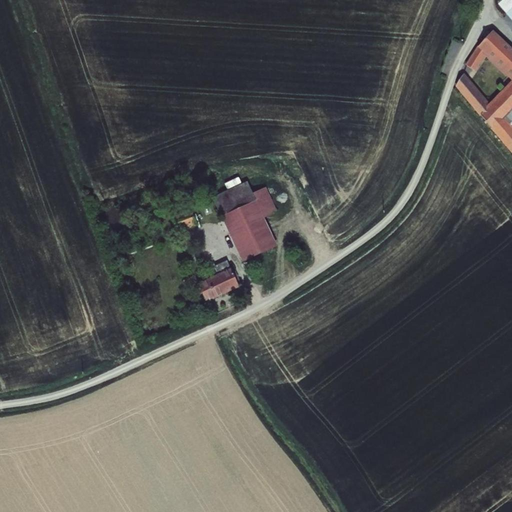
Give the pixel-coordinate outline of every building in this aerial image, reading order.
[(511,0),(502,0),(498,4),(511,20),(511,0)] [(477,46),(465,65),(475,71),(485,56),(511,80),(490,102),(464,73),(455,86),(480,116),(481,115),(492,128),(491,129),(511,153),(511,128),(503,118),(511,109),(511,48),(493,30),(478,46),(477,46)] [(511,109),(503,118),(511,128),(511,109)] [(225,183),(228,190),(242,184),(239,177),(225,183)] [(256,201),(254,193),(248,182),(242,184),(228,190),(213,198),(222,217),(256,201)] [(256,201),(222,217),(243,263),(277,246),(265,219),(278,211),(266,187),(254,193),(256,201)] [(191,211),(174,216),(179,232),(197,225),(191,211)] [(202,281),(199,282),(207,303),(211,301),(211,300),(214,299),(214,300),(219,297),(219,296),(222,295),(222,296),(240,287),(227,261),(214,267),(218,274),(206,279),(206,281),(203,282),(202,281)]
